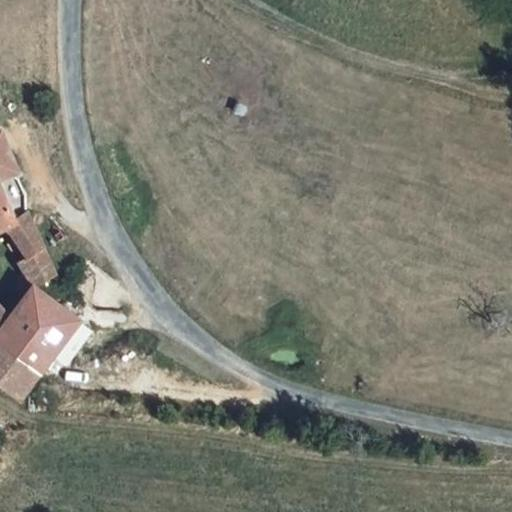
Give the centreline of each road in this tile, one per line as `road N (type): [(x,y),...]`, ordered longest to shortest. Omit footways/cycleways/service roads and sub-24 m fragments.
road 1 (tertiary): [(511,432),(276,385),(190,333),(140,274),(74,130),(72,0)]
road 2 (track): [(103,383),(255,397),(276,385)]
